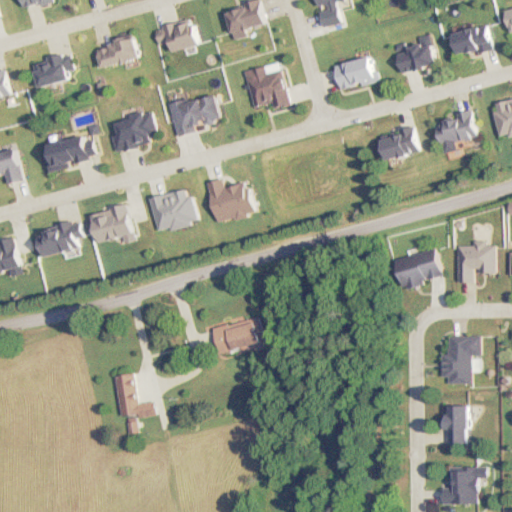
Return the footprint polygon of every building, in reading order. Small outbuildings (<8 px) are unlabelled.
[(251,36),(249,29),(270,23),(264,0),(229,9),(237,39),(251,36)] [(327,26),(345,22),(340,1),(342,0),(319,0),(321,6),(331,3),(332,9),(323,11),(327,26)] [(176,51),(203,44),(195,18),(158,28),(163,44),(173,41),(176,51)] [(457,32),(462,54),(481,49),(482,53),(496,49),(491,25),(457,32)] [(405,71),(440,65),(435,34),(422,36),(424,47),(402,50),(405,71)] [(144,57),(138,36),(100,46),(105,68),(144,57)] [(79,68),(74,53),(37,63),(44,87),(74,78),(71,71),(79,68)] [(345,89),(384,80),(381,70),(377,71),(373,56),(339,64),(345,89)] [(293,104),(286,69),(270,72),(268,66),(248,70),(256,106),(276,102),(277,107),(293,104)] [(0,98),(16,93),(9,68),(0,71),(0,98)] [(192,101),(191,98),(174,103),(182,136),(200,131),(199,125),(210,122),(210,123),(225,119),(218,94),(192,101)] [(497,111),(503,135),(511,133),(511,134),(511,98),(499,101),(501,110),(497,111)] [(440,122),(447,153),(461,149),(459,142),(481,136),(475,109),(459,113),(460,118),(440,122)] [(162,134),(156,111),(119,120),(122,133),(116,135),(120,151),(156,143),(154,135),(162,134)] [(423,152),(418,127),(384,134),(389,159),(423,152)] [(75,167),(74,163),(94,159),(88,135),(53,143),(57,161),(52,162),(55,171),(75,167)] [(0,153),(0,176),(10,174),(12,183),(28,179),(20,148),(0,153)] [(222,222),(260,212),(251,180),(229,186),(226,177),(211,182),(222,222)] [(154,197),(162,230),(174,227),(174,229),(201,222),(193,188),(154,197)] [(94,213),(102,242),(127,235),(127,236),(138,233),(130,204),(94,213)] [(83,247),(80,238),(88,236),(84,221),(75,223),(75,221),(48,228),(49,233),(41,235),(47,256),(83,247)] [(27,272),(17,237),(0,241),(0,272),(14,268),(16,276),(27,272)] [(499,244),(489,245),(489,240),(477,240),(477,245),(461,245),(462,282),(477,281),(477,272),(499,271),(499,244)] [(447,276),(439,248),(399,259),(407,287),(447,276)] [(266,343),(264,334),(267,333),(263,316),(216,327),(223,353),(266,343)] [(476,382),(475,371),(483,371),(483,356),(484,356),(484,335),(452,336),(452,354),(446,354),(446,376),(451,376),(451,383),(476,382)] [(125,418),(160,413),(158,400),(142,403),(137,372),(118,375),(125,418)] [(469,442),(469,429),(472,429),(472,405),(452,405),(452,414),(450,414),(450,443),(469,442)] [(453,466),(454,487),(445,487),(445,503),(481,503),(481,477),(490,477),(490,466),(453,466)]
